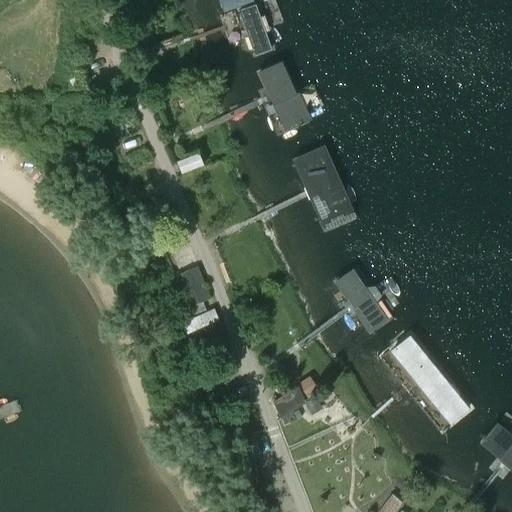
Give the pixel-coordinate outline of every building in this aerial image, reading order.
[(271,52),(248,1),(215,15),(238,66),(271,52)] [(280,142),(313,127),(284,61),(251,75),(280,142)] [(287,162),(318,238),(353,223),(321,147),(287,162)] [(199,151),(177,160),(182,172),(203,163),(199,151)] [(210,299),(197,268),(177,276),(189,307),(210,299)] [(353,269),(329,286),(367,339),(391,322),(353,269)] [(469,411),(408,340),(379,365),(439,436),(469,411)] [(306,406),(299,391),(274,405),(282,422),(306,406)] [(511,456),(474,433),(461,454),(511,485),(511,456)] [(398,511),(404,506),(393,496),(379,511),(398,511)]
